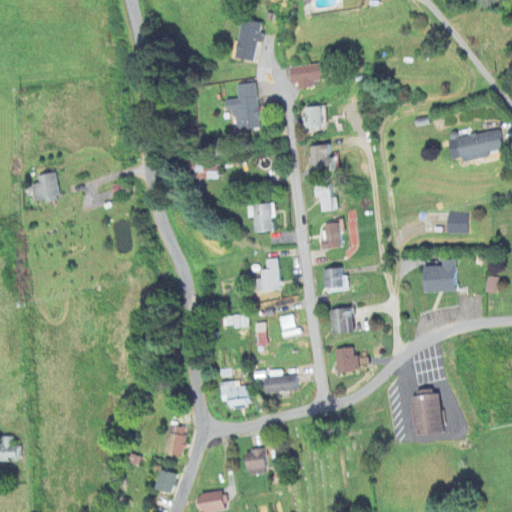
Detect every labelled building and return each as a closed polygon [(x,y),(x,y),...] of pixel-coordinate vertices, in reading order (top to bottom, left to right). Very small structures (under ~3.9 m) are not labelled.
[(259,61),(263,24),(244,22),(240,59),(259,61)] [(316,87),(316,82),(329,81),(328,65),(292,67),(293,88),(316,87)] [(241,99),(229,101),(230,112),(237,111),(240,132),(265,129),(258,83),(240,86),(241,99)] [(309,130),(331,128),(330,116),(325,116),(324,107),(307,109),(309,130)] [(465,163),(493,158),(492,154),(506,151),(503,131),(452,140),(456,160),(465,159),(465,163)] [(340,172),(339,158),(335,158),(334,146),(312,147),(313,174),(340,172)] [(188,160),(188,172),(198,172),(198,180),(220,180),(219,159),(188,160)] [(34,185),(37,203),(48,201),(48,204),(63,201),(57,173),(39,177),(41,184),(34,185)] [(131,193),(127,182),(114,186),(118,197),(131,193)] [(319,186),(322,213),(341,211),(339,199),(336,199),(334,185),(319,186)] [(252,219),(258,218),(259,233),(279,232),(277,205),(251,206),(252,219)] [(469,234),(470,214),(449,214),(449,234),(469,234)] [(325,224),(326,250),(345,249),(344,223),(325,224)] [(446,267),(428,267),(429,293),(461,292),(460,259),(446,260),(446,267)] [(261,293),(283,291),(282,260),(269,261),(270,272),(265,272),(265,280),(260,280),(261,293)] [(327,291),(346,290),(345,269),(326,270),(327,291)] [(488,277),(486,293),(499,295),(501,279),(488,277)] [(332,311),(334,336),(358,334),(355,309),(332,311)] [(358,349),(338,350),(340,374),(360,373),(358,349)] [(268,378),(268,394),(300,393),(300,377),(268,378)] [(236,388),(235,382),(223,384),(226,407),(253,404),(251,387),(236,388)] [(413,397),(418,437),(446,434),(441,393),(413,397)] [(186,457),(189,437),(186,436),(188,428),(174,426),(169,454),(186,457)] [(0,461),(24,462),(24,445),(15,445),(15,437),(0,436),(0,461)] [(250,476),(268,475),(267,451),(248,452),(250,476)] [(180,475),(163,471),(158,490),(174,494),(180,475)] [(221,511),(228,511),(224,492),(200,497),(202,511),(221,511)]
